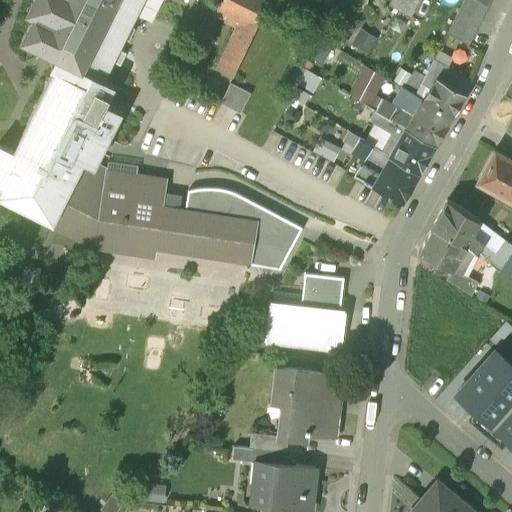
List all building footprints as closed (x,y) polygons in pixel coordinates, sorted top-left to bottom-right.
[(32,0),(27,11),(34,15),(22,39),(58,57),(52,68),(54,69),(59,71),(64,61),(89,11),(86,9),(90,0),(89,0),(32,0)] [(89,11),(64,61),(103,80),(124,38),(128,40),(135,28),(130,25),(142,0),(89,0),(90,0),(86,9),(89,11)] [(261,0),(213,0),(208,12),(236,26),(215,69),(231,77),(267,3),(261,0)] [(405,0),(390,0),(389,2),(400,9),(405,0)] [(405,0),(400,9),(411,16),(420,0),(405,0)] [(488,6),(477,0),(463,0),(460,7),(482,18),(488,6)] [(482,18),(460,7),(454,20),(475,31),(482,18)] [(475,31),(454,20),(448,32),(468,44),(475,31)] [(361,28),(351,45),(367,55),(378,38),(361,28)] [(207,50),(192,43),(189,49),(203,57),(207,50)] [(433,60),(430,66),(438,70),(442,64),(433,60)] [(103,80),(64,61),(59,71),(54,69),(14,150),(23,154),(18,165),(13,162),(1,186),(0,188),(0,197),(54,224),(54,223),(53,222),(55,218),(56,218),(84,162),(94,167),(94,166),(121,112),(105,104),(114,85),(103,80)] [(438,70),(430,66),(420,85),(429,90),(436,77),(437,77),(440,71),(438,70)] [(363,67),(355,84),(376,94),(384,77),(363,67)] [(437,77),(436,77),(429,90),(424,99),(453,116),(466,94),(437,77)] [(249,93),(230,83),(220,102),(239,112),(249,93)] [(418,107),(423,98),(398,84),(394,93),(418,107)] [(385,95),(382,100),(380,98),(375,108),(386,115),(389,116),(390,113),(397,102),(385,95)] [(424,99),(423,98),(418,107),(407,125),(406,126),(436,144),(453,116),(424,99)] [(386,115),(375,108),(369,118),(380,125),(386,115)] [(402,120),(390,113),(389,116),(406,126),(407,125),(401,122),(402,120)] [(389,116),(386,115),(380,125),(392,132),(381,150),(389,155),(406,126),(389,116)] [(436,144),(406,126),(389,155),(420,173),(436,144)] [(372,145),(358,137),(352,146),(354,147),(352,151),(364,158),(372,145)] [(14,150),(0,143),(0,185),(1,186),(13,162),(18,165),(23,154),(14,150)] [(511,160),(494,150),(477,182),(511,200),(511,160)] [(420,173),(389,155),(379,173),(372,185),(403,202),(420,173)] [(94,167),(84,162),(56,218),(55,218),(53,222),(54,223),(54,224),(95,244),(96,243),(106,172),(94,166),(94,167)] [(379,173),(360,162),(353,174),(372,185),(379,173)] [(177,211),(162,208),(163,196),(166,179),(106,170),(106,172),(96,243),(155,255),(156,246),(250,261),(251,261),(257,223),(184,212),(177,211)] [(302,228),(239,195),(231,191),(222,189),(214,188),(205,188),(195,189),(188,191),(184,212),(257,223),(251,261),(250,261),(249,265),(280,270),(302,228)] [(179,199),(163,196),(162,208),(177,211),(179,199)] [(464,209),(447,199),(433,226),(466,244),(479,220),(464,209)] [(466,244),(433,226),(420,250),(452,268),(453,268),(466,244)] [(511,250),(511,244),(505,239),(488,261),(498,269),(511,250)] [(466,244),(453,268),(463,274),(464,273),(475,252),(466,244)] [(488,261),(483,258),(475,268),(489,280),(498,269),(488,261)] [(453,268),(452,268),(446,279),(471,295),(479,281),(464,273),(463,274),(453,268)] [(344,277),(304,272),(301,306),(340,310),(344,277)] [(301,306),(269,302),(264,341),(341,350),(346,311),(340,310),(301,306)] [(456,394),(493,427),(511,405),(511,367),(494,352),(456,394)] [(333,373),(276,366),(272,402),(289,404),(287,418),(280,417),(278,436),(278,437),(287,438),(305,440),(306,434),(335,438),(337,415),(328,414),(333,373)] [(511,405),(493,427),(511,444),(511,405)] [(278,436),(250,432),(248,448),(251,448),(285,452),(287,438),(278,437),(278,436)] [(285,452),(251,448),(249,462),(261,464),(261,462),(284,465),(285,452)] [(284,465),(261,462),(261,464),(256,506),(308,511),(314,468),(284,465)] [(473,511),(437,481),(410,511),(473,511)]
